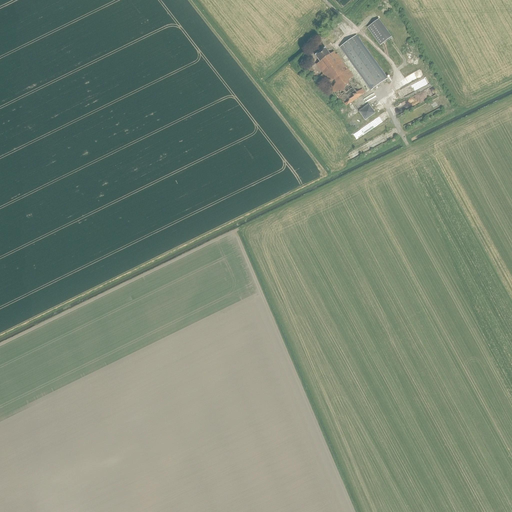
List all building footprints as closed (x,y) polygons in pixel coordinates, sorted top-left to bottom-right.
[(375,23),(367,28),(380,46),(387,40),(375,23)] [(370,91),(388,78),(357,35),(339,47),(370,91)] [(344,107),(365,93),(364,92),(367,90),(364,86),(361,88),(337,54),(336,55),(334,52),(330,55),(325,48),(315,56),(320,62),(316,65),(323,74),(320,77),(324,82),(325,81),(344,107)] [(427,78),(402,88),(405,96),(412,93),(412,92),(417,90),(416,89),(425,85),(427,89),(431,88),(427,78)] [(359,110),(365,120),(376,113),(370,104),(359,110)]
